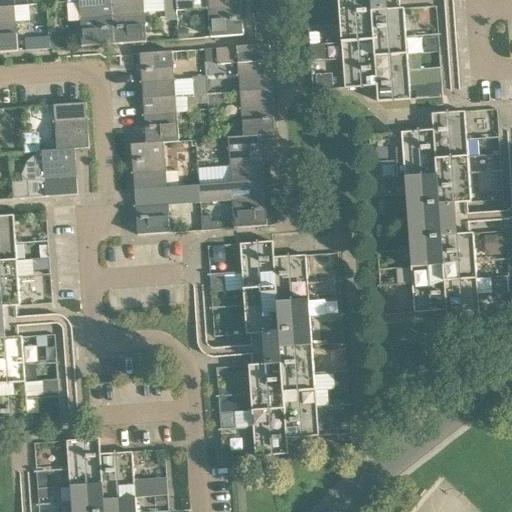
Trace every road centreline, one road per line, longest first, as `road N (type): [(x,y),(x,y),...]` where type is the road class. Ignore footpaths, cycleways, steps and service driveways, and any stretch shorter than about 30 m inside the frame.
road 1 (residential): [(198,511),(186,362),(175,344),(101,343),(89,335),(84,239),(109,189),(100,82),(89,71),(0,77)]
road 2 (residential): [(340,511),(383,466),(511,367)]
